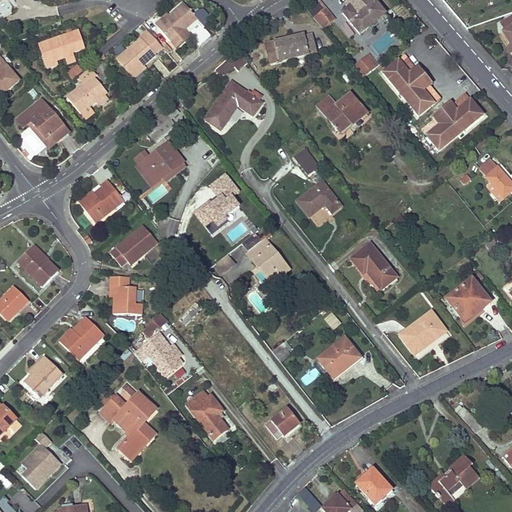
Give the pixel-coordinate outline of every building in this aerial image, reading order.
[(12,8),(6,0),(0,0),(0,18),(3,19),(12,13),(12,8)] [(356,31),(361,27),(365,24),(369,28),(385,14),(373,0),(360,0),(366,7),(355,16),(348,8),(342,14),(356,31)] [(157,27),(170,42),(184,30),(197,19),(193,16),(183,4),(157,27)] [(193,16),(197,19),(204,29),(214,21),(205,10),(199,11),(193,16)] [(325,11),(314,20),(322,30),(333,21),(325,11)] [(502,32),(511,46),(511,48),(511,17),(501,24),(505,31),(502,32)] [(143,23),(141,25),(146,30),(154,39),(155,37),(143,23)] [(116,61),(131,77),(143,66),(162,49),(161,47),(154,39),(146,30),(138,37),(140,39),(116,61)] [(184,30),(170,42),(175,48),(189,36),(184,30)] [(38,45),(45,65),(56,62),(56,59),(64,56),(65,59),(67,64),(75,62),(72,53),(84,49),(78,32),(38,45)] [(303,34),(263,45),(266,56),(276,53),(278,62),(316,52),(311,34),(304,36),(303,34)] [(164,44),(161,47),(162,49),(167,54),(170,52),(164,44)] [(237,52),(213,72),(217,77),(219,75),(223,71),(226,75),(234,68),(237,72),(246,65),(237,52)] [(278,62),(276,53),(266,56),(268,65),(278,62)] [(379,66),(370,55),(356,68),(365,78),(379,66)] [(0,59),(0,96),(18,82),(0,59)] [(409,73),(398,60),(383,72),(419,116),(434,103),(423,90),(429,85),(414,68),(409,73)] [(83,72),(77,66),(67,74),(72,81),(83,72)] [(143,66),(131,77),(133,80),(146,69),(143,66)] [(107,93),(94,78),(97,76),(89,67),(77,78),(83,85),(67,99),(80,115),(81,114),(85,120),(93,113),(89,108),(96,101),(104,96),(107,93)] [(231,83),(205,121),(220,132),(238,108),(253,118),(262,105),(231,83)] [(104,96),(96,101),(100,105),(107,100),(104,96)] [(352,103),(347,97),(336,107),(328,98),(316,107),(318,109),(340,135),(350,126),(356,121),(358,123),(366,116),(354,101),(352,103)] [(22,129),(28,124),(31,122),(45,139),(48,137),(54,144),(68,134),(40,100),(15,121),(22,129)] [(438,126),(425,137),(438,152),(481,116),(468,101),(455,112),(450,106),(433,121),(438,126)] [(180,111),(175,105),(166,112),(171,119),(180,111)] [(146,129),(157,142),(172,129),(167,122),(171,119),(166,112),(146,129)] [(31,122),(28,124),(49,149),(54,144),(48,137),(45,139),(31,122)] [(149,158),(140,166),(152,183),(169,170),(171,173),(183,164),(168,144),(149,158)] [(304,150),(293,158),(308,177),(318,169),(304,150)] [(134,158),(140,166),(149,158),(144,151),(134,158)] [(119,153),(106,164),(109,168),(122,158),(119,153)] [(478,170),(491,185),(503,199),(511,191),(511,185),(489,160),(478,170)] [(171,173),(162,180),(165,184),(186,168),(183,164),(171,173)] [(152,183),(140,166),(136,168),(151,188),(162,180),(171,173),(169,170),(152,183)] [(210,186),(217,197),(194,213),(211,237),(245,214),(233,198),(240,193),(234,185),(227,174),(210,186)] [(97,199),(94,195),(92,193),(79,204),(95,225),(117,208),(114,204),(120,199),(107,182),(100,188),(102,189),(104,193),(97,199)] [(321,184),(297,203),(309,218),(325,206),(332,214),(340,207),(321,184)] [(503,199),(491,185),(487,189),(499,203),(503,199)] [(102,189),(94,195),(97,199),(104,193),(102,189)] [(120,199),(114,204),(117,208),(123,203),(120,199)] [(127,262),(128,264),(142,252),(145,255),(157,245),(143,227),(110,254),(121,267),(127,262)] [(492,239),(484,244),(488,249),(495,244),(492,239)] [(265,241),(247,255),(270,285),(288,270),(265,241)] [(369,245),(350,260),(362,275),(365,273),(380,291),(395,279),(369,245)] [(35,247),(31,250),(45,264),(47,262),(48,261),(35,247)] [(45,264),(31,250),(18,263),(43,289),(59,274),(47,262),(45,264)] [(142,252),(128,264),(131,267),(145,255),(142,252)] [(227,255),(217,264),(224,272),(234,263),(227,255)] [(111,277),(110,290),(114,290),(114,299),(113,316),(142,317),(142,306),(135,306),(135,289),(128,289),(128,278),(111,277)] [(446,301),(461,321),(478,307),(481,311),(490,305),(472,280),(446,301)] [(0,302),(0,314),(4,319),(8,315),(12,319),(27,304),(13,289),(0,302)] [(194,304),(178,320),(185,327),(201,310),(194,304)] [(478,307),(461,321),(464,324),(481,311),(478,307)] [(399,337),(412,354),(432,339),(435,342),(446,334),(431,313),(399,337)] [(330,314),(324,321),(335,330),(341,322),(330,314)] [(160,315),(154,321),(159,327),(161,329),(167,322),(160,315)] [(76,335),(73,332),(71,331),(59,343),(78,362),(98,343),(93,338),(99,333),(86,319),(80,325),(83,329),(76,335)] [(159,327),(154,321),(143,332),(148,337),(159,327)] [(80,325),(73,332),(76,335),(83,329),(80,325)] [(99,333),(93,338),(98,343),(103,337),(99,333)] [(183,366),(179,360),(183,357),(175,345),(171,348),(169,345),(161,335),(134,354),(141,365),(148,360),(163,380),(183,366)] [(432,339),(412,354),(414,358),(435,342),(432,339)] [(344,340),(318,361),(332,380),(347,368),(349,371),(361,362),(344,340)] [(286,342),(282,345),(288,353),(292,350),(286,342)] [(282,345),(272,353),(278,361),(288,353),(282,345)] [(288,353),(278,361),(280,364),(290,356),(288,353)] [(33,374),(29,377),(23,383),(41,401),(49,392),(48,392),(63,377),(44,358),(30,371),(33,374)] [(123,412),(112,401),(100,414),(111,425),(114,422),(128,434),(130,437),(128,439),(119,449),(131,460),(142,448),(139,445),(142,441),(145,444),(153,435),(142,424),(154,411),(138,396),(137,396),(126,386),(123,390),(134,400),(127,408),(123,412)] [(219,421),(216,417),(220,414),(221,412),(210,397),(206,399),(202,394),(186,406),(213,441),(227,430),(219,421)] [(116,398),(112,401),(123,412),(127,408),(116,398)] [(3,407),(0,409),(0,437),(16,422),(3,407)] [(457,412),(470,427),(475,422),(463,408),(457,412)] [(287,411),(265,427),(276,440),(282,436),(284,438),(299,426),(287,411)] [(475,422),(470,427),(475,432),(480,427),(475,422)] [(35,491),(61,466),(45,450),(51,443),(41,433),(34,440),(41,446),(27,460),(33,467),(28,472),(22,478),(35,491)] [(511,449),(503,457),(511,468),(511,449)] [(434,488),(431,491),(444,506),(453,499),(451,496),(463,487),(464,489),(477,478),(469,468),(471,466),(464,457),(443,475),(442,475),(431,484),(434,488)] [(33,467),(27,460),(22,466),(28,472),(33,467)] [(373,471),(356,486),(375,507),(392,492),(373,471)] [(477,478),(464,489),(466,491),(479,480),(477,478)] [(315,511),(322,507),(306,488),(299,494),(314,511),(315,511)] [(324,511),(348,511),(356,505),(347,496),(341,501),(338,497),(323,510),(324,511)] [(453,499),(444,506),(447,509),(456,502),(453,499)] [(14,511),(6,503),(0,508),(0,511),(14,511)]
